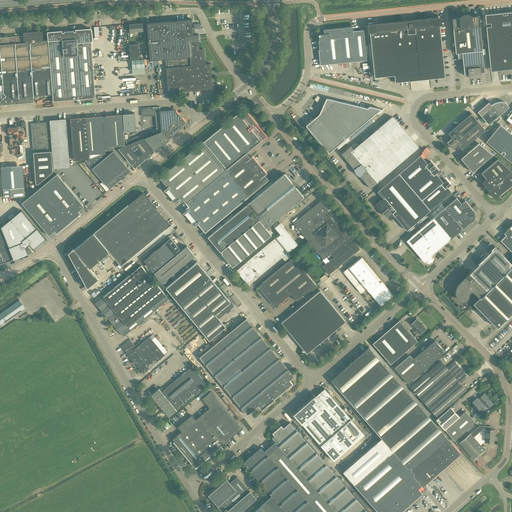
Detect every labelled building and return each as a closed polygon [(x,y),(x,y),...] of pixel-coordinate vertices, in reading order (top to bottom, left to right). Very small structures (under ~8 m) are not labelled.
[(487,22),(488,22),(490,22),(491,26),(486,27),(489,60),(497,59),(498,70),(511,68),(511,12),(507,13),(507,18),(503,19),(502,14),(489,15),(488,15),(487,16),(486,21),(487,22)] [(464,74),(468,74),(468,78),(481,76),(480,72),(484,72),(479,25),(479,18),(478,16),(474,16),(456,18),(452,18),(452,21),(453,28),(455,53),(462,53),(464,74)] [(192,19),(147,22),(150,60),(166,58),(167,67),(166,67),(168,92),(213,89),(211,63),(206,64),(204,49),(200,49),(199,34),(193,35),(192,19)] [(429,79),(444,77),(438,19),(430,20),(430,19),(411,21),(411,23),(409,23),(409,22),(406,22),(405,22),(401,22),(369,25),(374,77),(394,75),(395,81),(410,80),(409,74),(429,72),(429,79)] [(142,23),(130,24),(130,34),(133,34),(133,31),(140,31),(140,33),(143,33),(142,23)] [(368,51),(365,51),(363,30),(352,31),(352,27),(323,30),(324,34),(319,35),(319,40),(318,40),(319,50),(318,50),(320,65),(366,60),(366,55),(368,54),(368,51)] [(53,99),(53,101),(95,98),(96,97),(95,86),(94,81),(91,42),(93,40),(92,30),(90,28),(76,30),(76,31),(62,33),(62,31),(48,32),(48,33),(48,40),(53,99)] [(0,105),(34,102),(33,96),(49,94),(50,99),(53,99),(48,40),(39,41),(39,34),(0,37),(0,105)] [(140,59),(139,44),(129,44),(130,60),(140,59)] [(145,74),(144,59),(132,60),(133,74),(145,74)] [(325,148),(329,153),(380,109),(369,106),(367,108),(326,98),(319,114),(305,125),(310,130),(309,131),(324,148),(325,148)] [(509,107),(505,103),(505,102),(504,102),(500,102),(497,102),(494,103),(491,105),(488,102),(477,112),(488,124),(509,107)] [(252,156),(250,158),(245,153),(266,136),(244,108),(160,178),(180,203),(183,200),(188,206),(185,209),(205,232),(268,180),(264,175),(266,173),(252,156)] [(161,131),(168,140),(183,126),(182,125),(186,122),(176,110),(175,111),(174,110),(159,111),(161,131)] [(123,114),(124,131),(136,130),(135,113),(123,114)] [(447,141),(450,145),(478,122),(471,114),(471,113),(448,133),(451,137),(447,141)] [(106,116),(102,116),(105,147),(125,145),(122,114),(106,115),(106,116)] [(102,115),(86,117),(89,147),(89,154),(105,152),(105,147),(102,116),(102,115)] [(74,160),(90,159),(89,154),(89,147),(86,117),(70,118),(74,160)] [(360,176),(370,188),(418,147),(393,117),(391,117),(357,145),(355,142),(341,154),(354,169),(354,171),(356,174),(358,175),(360,176)] [(36,123),(31,123),(36,184),(50,174),(52,172),(51,151),(52,151),(53,168),(69,166),(68,150),(66,124),(65,118),(50,120),(49,120),(49,122),(41,122),(40,122),(40,121),(39,121),(37,121),(36,121),(36,123)] [(478,122),(450,145),(451,147),(453,149),(458,145),(462,149),(485,130),(478,122)] [(511,134),(500,125),(486,142),(511,163),(511,134)] [(144,138),(155,151),(168,140),(161,131),(144,138)] [(127,159),(135,168),(154,151),(143,138),(115,149),(125,161),(127,159)] [(460,158),(466,165),(485,149),(478,143),(460,158)] [(485,149),(466,165),(472,172),(492,155),(485,149)] [(105,153),(90,159),(85,160),(109,189),(122,179),(123,180),(126,178),(125,177),(131,171),(114,151),(107,156),(105,153)] [(420,155),(399,173),(421,200),(442,182),(435,174),(438,171),(430,161),(427,164),(420,155)] [(498,196),(505,189),(508,187),(511,183),(511,171),(511,170),(511,171),(497,159),(481,173),(486,179),(481,183),(492,195),(491,195),(494,199),(498,196)] [(22,165),(1,167),(3,189),(24,187),(22,165)] [(392,214),(395,217),(406,230),(430,210),(421,200),(399,173),(377,192),(383,198),(394,211),(392,214)] [(22,203),(49,236),(61,225),(64,226),(72,220),(71,217),(84,207),(57,174),(22,203)] [(221,252),(222,253),(263,218),(270,227),(275,223),(273,222),(303,197),(284,174),(272,183),(271,182),(252,197),(253,199),(246,204),(233,215),(232,214),(213,229),(214,231),(208,236),(220,251),(221,250),(222,252),(221,252)] [(442,182),(421,200),(430,210),(451,192),(447,187),(449,185),(448,184),(449,183),(445,179),(442,182)] [(24,196),(24,187),(3,189),(4,198),(24,196)] [(170,224),(152,203),(143,192),(69,254),(75,262),(73,264),(87,287),(99,278),(88,265),(108,249),(121,265),(134,254),(136,256),(138,255),(136,252),(170,224)] [(393,218),(395,217),(392,214),(394,211),(383,198),(381,200),(380,200),(375,204),(384,215),(385,214),(388,218),(389,219),(390,219),(392,219),(393,218)] [(444,208),(433,217),(451,239),(452,238),(455,235),(462,230),(463,229),(474,219),(473,218),(472,217),(472,216),(472,215),(472,214),(473,214),(475,212),(465,201),(461,204),(456,198),(446,206),(445,207),(444,208)] [(350,237),(320,201),(294,223),(323,259),(330,253),(350,237)] [(33,248),(40,242),(45,238),(37,229),(22,211),(10,220),(30,243),(33,248)] [(451,239),(433,217),(410,237),(415,242),(412,245),(411,246),(411,248),(411,249),(420,258),(421,258),(422,258),(423,258),(426,255),(427,256),(429,256),(430,256),(431,256),(451,239)] [(263,218),(222,253),(232,266),(271,235),(267,230),(270,227),(263,218)] [(27,247),(29,246),(28,245),(30,243),(10,220),(1,227),(9,247),(14,259),(19,257),(27,254),(25,248),(27,246),(27,247)] [(236,270),(248,285),(297,245),(280,223),(274,227),(280,234),(236,270)] [(7,247),(0,228),(0,263),(4,263),(4,262),(6,262),(9,260),(13,259),(12,256),(8,247),(7,247)] [(511,230),(509,228),(503,233),(505,235),(500,240),(511,252),(511,230)] [(171,237),(144,260),(154,273),(162,282),(166,279),(167,277),(195,255),(187,245),(181,250),(171,237)] [(360,249),(350,237),(330,253),(334,257),(322,267),(329,274),(360,249)] [(511,313),(511,263),(494,246),(489,250),(491,252),(477,264),(477,266),(464,278),(464,280),(462,282),(461,281),(459,283),(460,284),(457,287),(457,292),(458,296),(461,298),(463,299),(465,298),(466,296),(467,293),(466,291),(466,290),(472,285),(480,295),(478,296),(479,298),(476,302),(500,325),(511,313)] [(258,286),(274,305),(289,293),(295,300),(309,289),(312,292),(317,287),(293,257),(258,286)] [(367,289),(380,305),(393,295),(378,277),(377,278),(360,258),(349,267),(343,272),(361,293),(367,289)] [(166,287),(209,339),(224,326),(217,317),(232,304),(196,262),(166,287)] [(141,265),(137,268),(129,275),(96,302),(95,303),(102,311),(105,314),(105,315),(114,326),(120,333),(123,337),(149,316),(168,299),(165,296),(166,295),(163,291),(155,281),(141,265)] [(280,322),(306,353),(345,321),(320,290),(280,322)] [(0,313),(0,323),(1,325),(25,308),(19,300),(0,313)] [(410,323),(420,334),(425,329),(416,318),(410,323)] [(282,362),(280,360),(280,361),(245,319),(200,357),(246,415),(258,405),(261,410),(292,384),(288,380),(293,376),(282,363),(282,362)] [(372,343),(390,364),(417,341),(399,320),(372,343)] [(134,365),(135,363),(144,374),(150,369),(149,368),(165,355),(150,336),(142,343),(140,341),(135,345),(130,340),(122,347),(133,360),(131,362),(134,365)] [(394,368),(408,383),(444,352),(434,340),(413,359),(409,355),(394,368)] [(345,367),(330,380),(333,382),(381,438),(392,451),(388,454),(377,442),(361,456),(343,472),(354,484),(353,485),(376,511),(399,511),(420,495),(422,493),(418,489),(422,486),(432,477),(444,467),(459,453),(457,451),(455,448),(453,446),(450,443),(443,435),(444,434),(386,368),(368,347),(365,350),(355,358),(345,367)] [(468,376),(460,367),(454,361),(447,367),(441,361),(411,387),(436,416),(466,389),(460,383),(468,376)] [(151,394),(169,416),(207,384),(192,366),(161,391),(159,388),(151,394)] [(294,415),(330,456),(333,460),(364,434),(324,388),(315,396),(313,395),(297,409),(299,411),(294,415)] [(195,467),(209,456),(242,428),(211,391),(202,399),(210,408),(196,420),(192,416),(179,427),(182,432),(173,440),(187,456),(195,467)] [(490,400),(485,393),(478,399),(477,398),(473,402),(474,404),(471,407),(476,413),(484,406),(483,405),(484,404),(488,408),(493,404),(490,400)] [(449,405),(437,416),(438,417),(450,406),(449,405)] [(465,411),(459,417),(450,407),(436,420),(454,440),(475,422),(465,411)] [(367,511),(334,474),(319,456),(317,454),(305,441),(291,424),(289,422),(283,427),(281,426),(272,433),(274,435),(272,437),(275,441),(278,445),(274,448),(268,453),(267,454),(264,451),(260,447),(256,451),(250,456),(245,461),(244,461),(243,463),(266,490),(267,490),(272,496),(252,511),(367,511)] [(470,434),(473,437),(474,437),(482,429),(486,430),(485,441),(494,442),(494,430),(491,430),(491,426),(479,426),(470,434)] [(474,437),(473,437),(470,434),(459,443),(473,459),(484,450),(474,437)] [(217,507),(220,511),(239,511),(255,498),(236,476),(229,483),(226,479),(208,495),(218,506),(217,507)]
